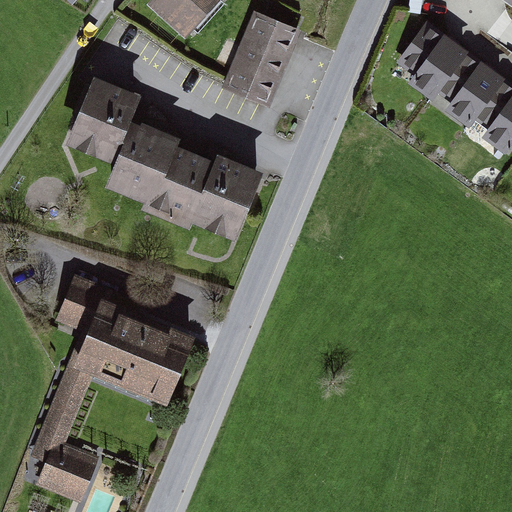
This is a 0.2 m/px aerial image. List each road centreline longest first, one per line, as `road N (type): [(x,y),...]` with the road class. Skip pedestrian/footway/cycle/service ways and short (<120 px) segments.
road 1 (unclassified): [(323,122),(158,511)]
road 2 (unknown): [(302,171),(115,62)]
road 3 (residential): [(378,0),(323,122)]
